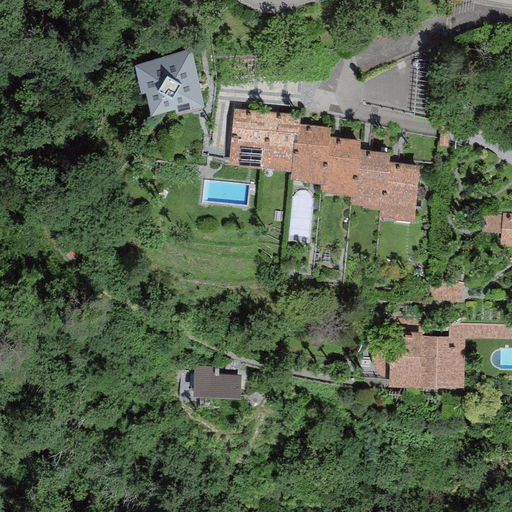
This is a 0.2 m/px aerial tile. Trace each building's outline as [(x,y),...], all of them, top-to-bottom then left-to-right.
[(190,49),(136,54),(142,80),(146,79),(152,103),(174,101),(175,104),(203,100),(190,49)] [(259,161),(265,107),(232,105),(228,157),(259,161)] [(259,161),(291,165),(295,120),(299,120),(300,111),(265,107),(259,161)] [(328,132),(330,124),(299,120),(295,120),(291,165),(290,172),(304,173),(303,175),(320,176),(325,176),(328,132)] [(359,146),(360,134),(328,132),(325,176),(320,176),(319,186),(332,186),(332,188),(350,189),(356,189),(359,146)] [(388,147),(359,146),(356,189),(350,189),(349,197),(363,198),(363,201),(382,202),(387,202),(389,159),(388,147)] [(416,160),(389,159),(387,202),(382,202),(382,209),(394,209),(394,212),(413,213),(416,160)] [(472,227),(499,229),(501,202),(474,199),(472,227)] [(511,244),(511,202),(501,202),(499,229),(498,243),(511,244)] [(462,299),(463,280),(432,278),(431,297),(462,299)] [(502,322),(503,303),(471,302),(470,321),(502,322)] [(461,335),(511,336),(511,324),(455,323),(454,335),(461,335)] [(420,328),(388,328),(387,378),(460,379),(461,335),(454,335),(420,335),(420,328)] [(239,392),(240,372),(218,371),(219,365),(194,363),(193,389),(239,392)]
